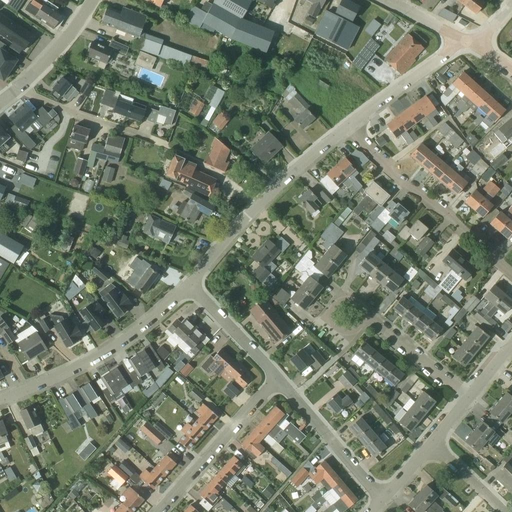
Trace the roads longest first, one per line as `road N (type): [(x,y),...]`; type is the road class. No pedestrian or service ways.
road 1 (residential): [(187,286),(279,180),(345,128)]
road 2 (residential): [(511,273),(345,128)]
road 3 (residential): [(0,399),(108,350),(187,286)]
road 4 (residential): [(157,511),(276,378)]
road 5 (residential): [(382,500),(276,378)]
road 6 (residential): [(164,145),(65,109),(24,83)]
road 7 (residential): [(345,128),(448,50),(454,37)]
road 8 (residential): [(469,396),(366,316)]
road 9 (residential): [(276,378),(187,286)]
